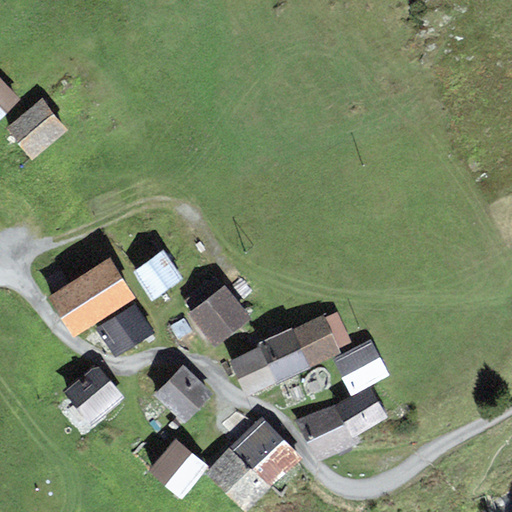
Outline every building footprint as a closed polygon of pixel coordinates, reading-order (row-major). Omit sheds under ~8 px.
[(2,74),(0,76),(0,122),(3,125),(28,100),(2,74)] [(54,101),(20,127),(45,159),(79,132),(54,101)] [(166,250),(134,269),(151,297),(182,278),(166,250)] [(113,253),(49,292),(72,329),(136,290),(113,253)] [(224,286),(194,309),(218,339),(247,316),(224,286)] [(137,304),(100,327),(119,356),(155,333),(137,304)] [(323,320),(295,333),(309,364),(337,350),(323,320)] [(263,348),(277,378),(309,364),(295,333),(263,348)] [(369,342),(334,360),(352,394),(387,375),(369,342)] [(263,348),(233,362),(247,393),(277,378),(263,348)] [(179,366),(156,393),(189,422),(213,394),(179,366)] [(98,367),(65,397),(91,424),(124,394),(98,367)] [(354,435),(387,417),(371,389),(338,407),(354,435)] [(336,405),(302,420),(318,459),(353,444),(336,405)] [(263,421),(234,449),(269,485),(298,457),(263,421)] [(209,466),(176,439),(149,472),(181,499),(209,466)] [(233,451),(210,475),(239,504),(262,479),(233,451)]
